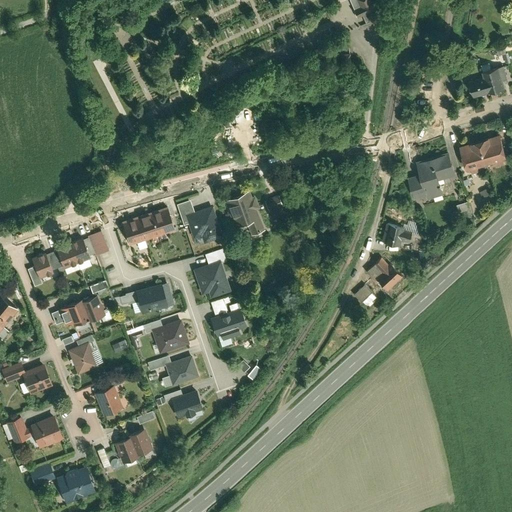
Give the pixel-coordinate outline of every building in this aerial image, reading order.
[(348,0),(356,18),(376,9),(371,0),(348,0)] [(482,70),(493,67),(491,60),(480,64),(482,70)] [(474,96),(505,86),(503,78),(507,77),(503,64),(493,67),(482,70),(484,74),(469,79),(474,96)] [(501,132),(459,144),(466,168),(469,167),(470,172),(480,169),(479,164),(495,159),(496,165),(505,162),(503,157),(508,155),(501,132)] [(459,179),(449,149),(440,152),(440,154),(425,158),(425,157),(416,160),(420,172),(408,176),(414,197),(425,193),(427,199),(444,193),(442,185),(459,179)] [(264,229),(249,190),(223,200),(233,226),(245,222),(250,234),(264,229)] [(277,195),(264,200),(271,220),(290,213),(283,194),(278,196),(277,195)] [(184,215),(193,212),(189,199),(175,204),(182,225),(186,224),(184,215)] [(467,200),(456,204),(459,212),(469,209),(467,200)] [(129,244),(174,228),(167,205),(121,221),(129,244)] [(193,212),(184,215),(186,224),(191,238),(200,235),(202,241),(219,236),(210,207),(193,212)] [(403,227),(385,223),(380,243),(397,248),(399,241),(409,244),(412,232),(402,230),(403,227)] [(108,251),(101,231),(88,236),(96,256),(108,251)] [(81,235),(55,246),(63,266),(89,255),(83,239),(81,235)] [(204,254),(207,265),(220,261),(224,259),(221,248),(204,254)] [(46,252),(31,257),(34,264),(40,278),(54,273),(46,252)] [(388,265),(380,257),(366,271),(375,281),(377,280),(386,290),(401,276),(389,263),(388,265)] [(207,265),(192,269),(200,294),(208,292),(209,296),(229,291),(220,261),(207,265)] [(40,278),(34,264),(26,268),(33,285),(41,282),(40,278)] [(88,286),(91,293),(108,286),(105,279),(88,286)] [(167,282),(136,290),(143,312),(173,304),(167,282)] [(353,294),(363,304),(371,296),(361,287),(353,294)] [(82,298),(63,305),(71,325),(86,319),(87,321),(104,314),(96,294),(82,299),(82,298)] [(0,326),(15,308),(0,295),(0,326)] [(222,298),(210,301),(214,314),(221,312),(222,315),(226,314),(225,310),(226,310),(222,298)] [(228,305),(230,313),(238,310),(236,303),(228,305)] [(222,315),(209,319),(214,336),(219,334),(220,339),(238,333),(237,328),(243,326),(238,310),(230,313),(226,314),(222,315)] [(152,331),(163,328),(160,320),(143,326),(146,333),(152,331)] [(163,328),(152,331),(160,354),(189,344),(181,322),(163,328)] [(64,345),(79,339),(76,331),(60,338),(64,345)] [(90,340),(69,349),(79,374),(100,365),(90,340)] [(117,342),(111,344),(115,353),(121,350),(117,342)] [(165,364),(171,362),(168,355),(148,362),(150,370),(165,365),(165,364)] [(171,362),(165,364),(165,365),(172,385),(198,377),(191,356),(171,362)] [(241,359),(237,364),(244,370),(248,364),(241,359)] [(6,383),(23,376),(30,393),(52,384),(43,363),(24,370),(21,361),(1,369),(6,383)] [(252,377),(259,367),(254,363),(246,373),(252,377)] [(101,381),(104,389),(114,385),(121,382),(118,374),(101,381)] [(104,389),(93,394),(102,415),(123,406),(114,385),(104,389)] [(171,400),(182,397),(180,390),(163,395),(165,402),(171,400)] [(182,397),(171,400),(176,417),(185,415),(186,417),(195,414),(194,412),(202,410),(197,393),(182,397)] [(151,411),(136,417),(138,423),(153,417),(151,411)] [(29,436),(34,448),(62,436),(53,413),(29,423),(30,425),(25,427),(29,436)] [(14,442),(29,436),(25,427),(20,415),(5,422),(14,442)] [(152,447),(145,427),(127,434),(128,436),(113,442),(120,462),(138,455),(138,453),(152,447)] [(117,474),(110,458),(103,461),(109,477),(117,474)] [(21,472),(28,469),(29,469),(25,460),(17,463),(21,472)] [(34,484),(54,476),(48,461),(29,469),(28,469),(34,484)] [(55,475),(65,501),(95,490),(85,464),(76,468),(75,465),(63,470),(64,472),(55,475)]
